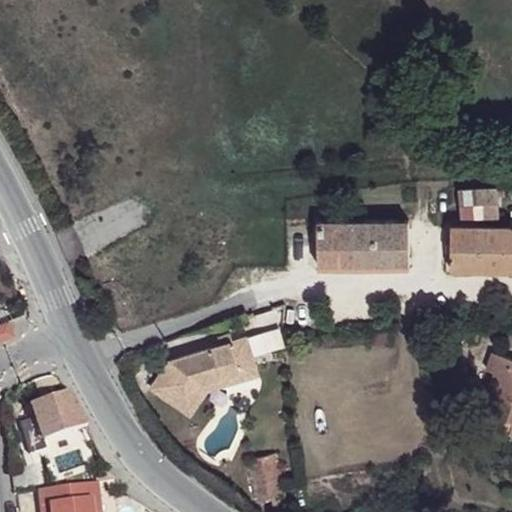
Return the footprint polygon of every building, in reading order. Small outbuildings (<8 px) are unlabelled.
[(500,196),(500,187),(460,189),(462,217),(501,216),(500,196)] [(318,226),(319,267),(412,266),(411,220),(319,222),(318,226)] [(495,226),(453,225),(452,267),(494,268),(495,226)] [(511,226),(495,226),(494,268),(511,268),(511,226)] [(262,350),(283,347),(287,346),(285,325),(275,327),(273,313),(272,306),(255,308),(262,350)] [(15,324),(0,330),(0,339),(3,346),(21,338),(15,324)] [(477,339),(478,330),(453,328),(452,339),(471,341),(472,338),(477,339)] [(223,346),(236,342),(233,333),(221,337),(223,346)] [(251,338),(236,342),(223,346),(172,359),(151,387),(184,411),(202,384),(259,368),(251,338)] [(480,411),(495,417),(511,422),(511,361),(492,354),(485,371),(493,375),(480,411)] [(261,376),(259,368),(202,384),(209,391),(261,376)] [(39,380),(36,382),(39,391),(62,383),(59,377),(53,377),(46,378),(39,380)] [(202,384),(184,411),(191,416),(209,391),(202,384)] [(86,429),(69,397),(37,408),(40,420),(23,426),(34,457),(50,451),(47,442),(86,429)] [(511,422),(495,417),(491,428),(508,434),(511,422)] [(256,502),(283,497),(285,497),(282,482),(277,453),(248,458),(256,502)] [(97,485),(40,491),(42,507),(51,506),(51,511),(92,511),(92,501),(99,501),(97,485)] [(92,501),(92,511),(100,511),(99,501),(92,501)]
